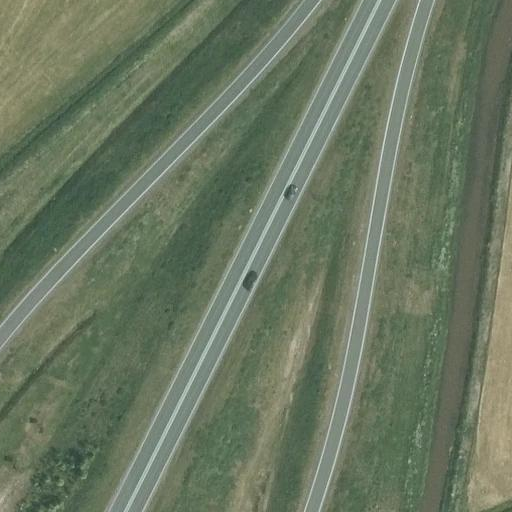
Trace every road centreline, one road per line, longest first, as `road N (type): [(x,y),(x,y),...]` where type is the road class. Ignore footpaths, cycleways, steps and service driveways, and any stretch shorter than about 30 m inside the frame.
road 1 (trunk): [(126,511),(380,0)]
road 2 (trunk): [(311,511),(343,402),(394,109),(429,0)]
road 3 (trunk): [(310,0),(0,337)]
